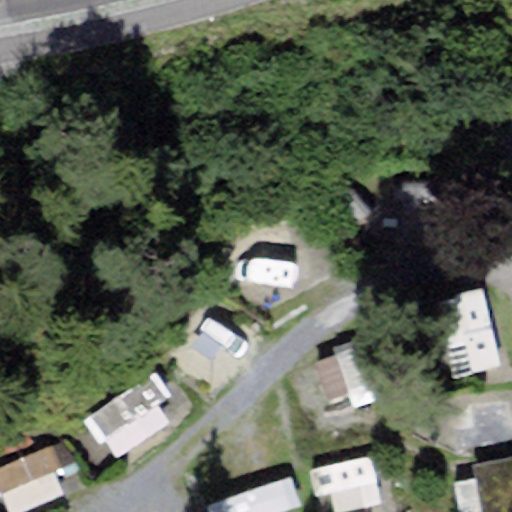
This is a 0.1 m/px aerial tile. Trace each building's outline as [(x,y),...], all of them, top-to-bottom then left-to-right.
[(234,234),(237,289),(308,285),(305,230),(234,234)] [(207,383),(242,344),(212,318),(178,357),(207,383)] [(372,355),(328,358),(330,402),(374,400),(372,355)] [(123,461),(182,422),(154,379),(95,418),(123,461)] [(511,401),(461,401),(460,450),(511,450),(511,401)] [(0,468),(0,476),(8,511),(31,511),(70,502),(58,454),(0,468)] [(380,459),(319,467),(325,511),(342,511),(387,506),(380,459)] [(288,511),(306,506),(297,479),(215,506),(216,511),(288,511)]
